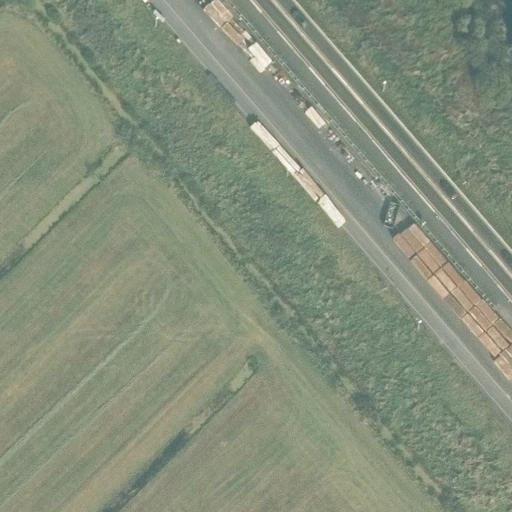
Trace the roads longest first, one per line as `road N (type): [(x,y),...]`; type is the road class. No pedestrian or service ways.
road 1 (motorway): [(194,0),(511,366)]
road 2 (motorway): [(511,291),(258,0)]
